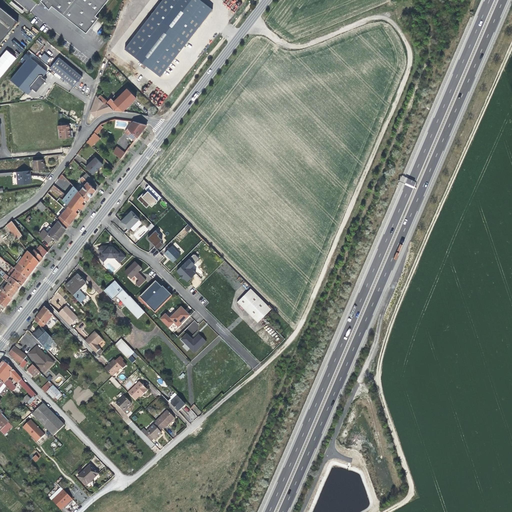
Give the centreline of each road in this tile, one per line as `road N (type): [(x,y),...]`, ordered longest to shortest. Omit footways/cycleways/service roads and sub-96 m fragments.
road 1 (motorway): [(283,511),(505,0)]
road 2 (motorway): [(491,0),(269,511)]
road 3 (track): [(260,369),(298,329),(410,57),(396,27),(378,19),(287,45),(249,22)]
road 4 (track): [(387,511),(413,497),(376,382),(390,322),(511,46)]
road 5 (residential): [(99,216),(260,369)]
road 6 (residential): [(168,128),(132,116),(101,117),(46,186),(0,222)]
road 7 (residential): [(122,479),(260,369)]
road 8 (residential): [(122,479),(0,353)]
road 9 (secondary): [(99,216),(0,345)]
road 10 (secondary): [(267,0),(168,128)]
